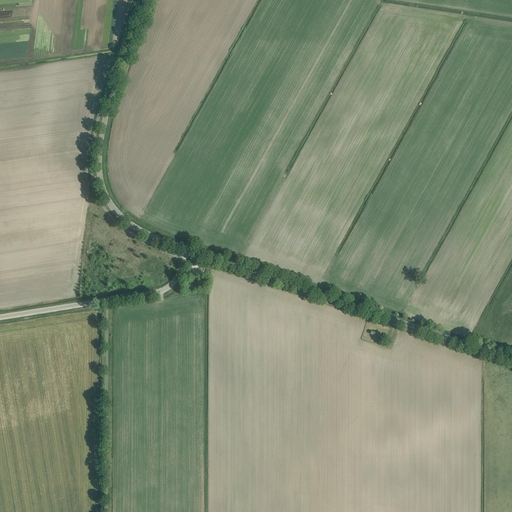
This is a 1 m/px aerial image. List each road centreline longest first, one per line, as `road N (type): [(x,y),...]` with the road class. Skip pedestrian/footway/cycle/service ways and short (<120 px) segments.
road 1 (secondary): [(511,360),(188,249)]
road 2 (secondary): [(188,249),(123,219),(100,182),(109,103),(146,0)]
road 3 (unclassified): [(0,317),(156,293),(171,285),(188,249)]
